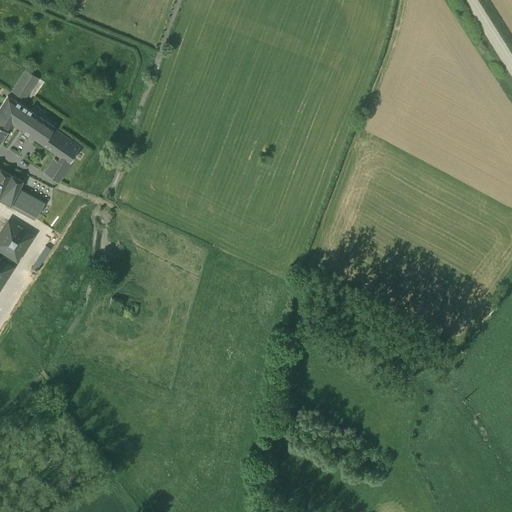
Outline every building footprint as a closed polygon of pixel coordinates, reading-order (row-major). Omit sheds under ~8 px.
[(10,91),(23,99),(37,78),(24,69),(10,91)] [(44,172),(59,182),(71,164),(69,162),(80,146),(53,128),(54,127),(7,95),(0,105),(0,141),(12,125),(54,154),(44,172)] [(9,206),(34,220),(44,202),(19,189),(22,181),(0,168),(0,199),(10,205),(9,206)] [(0,228),(0,250),(17,261),(34,235),(7,218),(0,228)] [(0,287),(13,268),(0,259),(0,287)] [(137,305),(110,298),(107,311),(133,318),(137,305)]
